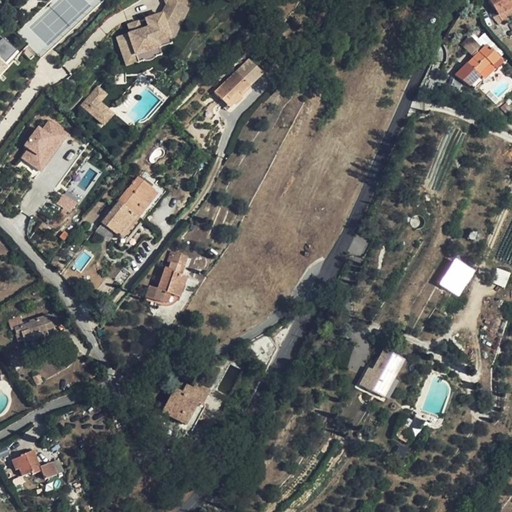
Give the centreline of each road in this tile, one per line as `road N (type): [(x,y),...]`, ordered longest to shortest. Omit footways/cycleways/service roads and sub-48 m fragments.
road 1 (unclassified): [(457,0),(329,270)]
road 2 (unclassified): [(329,270),(199,493)]
road 3 (residential): [(117,382),(201,355),(267,320),(315,272),(329,270)]
road 4 (residential): [(117,382),(94,330),(0,215)]
road 5 (residential): [(0,434),(117,382)]
